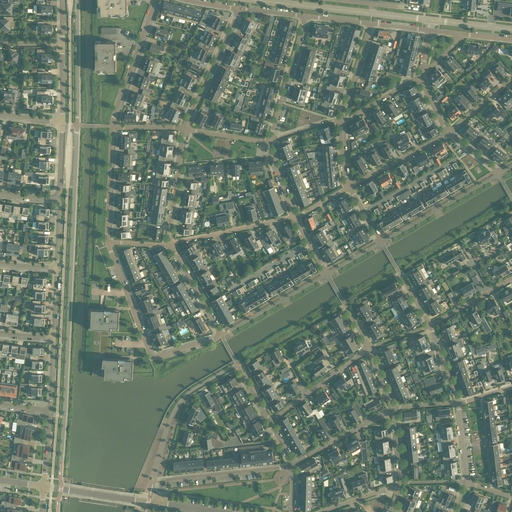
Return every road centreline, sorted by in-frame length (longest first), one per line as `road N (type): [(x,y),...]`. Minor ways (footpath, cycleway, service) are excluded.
road 1 (residential): [(221,336),(151,357),(107,241)]
road 2 (residential): [(156,503),(165,480),(289,469)]
road 3 (residential): [(112,128),(155,0)]
road 4 (residential): [(184,129),(239,9)]
road 5 (residential): [(268,141),(305,16)]
road 6 (residential): [(294,217),(169,244)]
